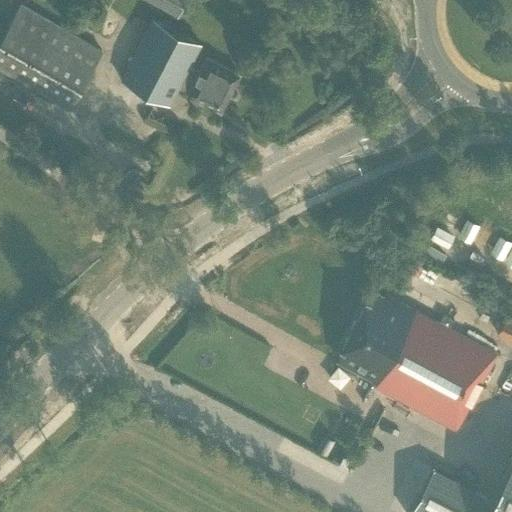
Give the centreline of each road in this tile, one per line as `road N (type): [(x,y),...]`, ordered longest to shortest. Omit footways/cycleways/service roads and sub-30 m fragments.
road 1 (tertiary): [(0,423),(162,265)]
road 2 (tertiary): [(162,265),(255,194),(342,150)]
road 3 (unclassified): [(0,134),(116,212),(162,265)]
road 4 (tertiary): [(342,150),(384,144),(467,90)]
road 5 (tertiary): [(433,50),(392,109),(342,150)]
